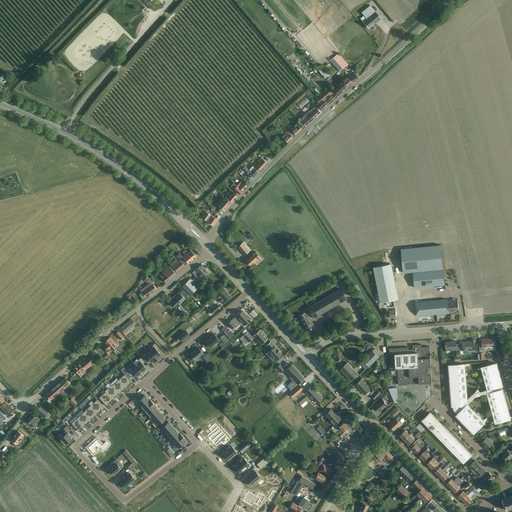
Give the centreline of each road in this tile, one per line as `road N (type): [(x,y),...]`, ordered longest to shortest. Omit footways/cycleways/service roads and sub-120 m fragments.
road 1 (residential): [(143,383),(74,447),(124,501),(198,441)]
road 2 (residential): [(205,242),(264,170),(382,61)]
road 3 (residential): [(27,409),(210,249)]
road 4 (track): [(284,172),(380,320),(380,333)]
road 5 (residential): [(507,481),(441,412),(435,328)]
road 6 (unclassified): [(172,0),(64,131)]
road 7 (residential): [(248,290),(143,383)]
road 8 (residential): [(364,418),(382,424),(465,511)]
road 9 (residential): [(307,356),(333,338),(435,328)]
road 10 (secondary): [(166,205),(64,131)]
